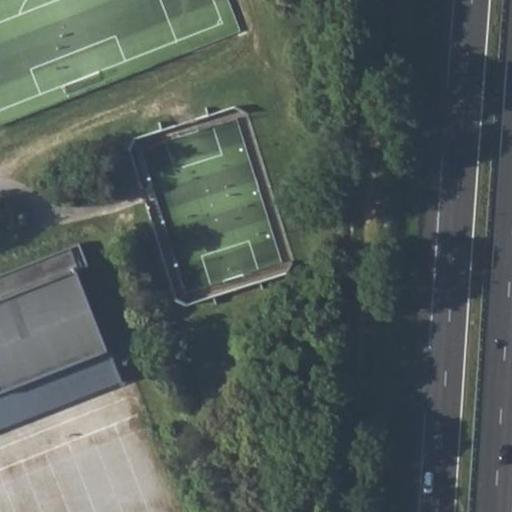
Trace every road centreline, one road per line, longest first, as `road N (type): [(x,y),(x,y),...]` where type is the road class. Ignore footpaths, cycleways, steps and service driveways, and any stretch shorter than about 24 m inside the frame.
road 1 (motorway): [(471,0),(436,511)]
road 2 (track): [(379,0),(353,511)]
road 3 (motorway): [(494,511),(511,242)]
